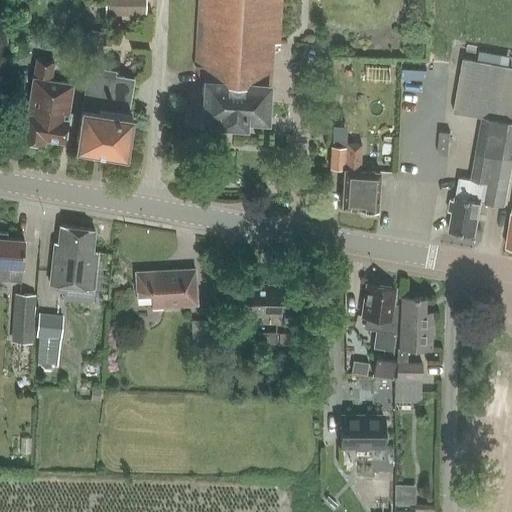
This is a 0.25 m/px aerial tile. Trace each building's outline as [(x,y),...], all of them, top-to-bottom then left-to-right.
[(146,14),(146,0),(105,0),(106,13),(146,14)] [(281,44),(283,0),(200,0),(197,68),(204,82),(205,82),(204,95),(207,95),(205,123),(245,125),(246,117),(267,119),(268,86),(272,87),(275,43),(281,44)] [(511,47),(511,0),(472,0),(480,52),(511,47)] [(89,43),(114,46),(116,35),(91,31),(89,43)] [(69,113),(73,83),(52,80),(55,61),(38,58),(34,77),(33,77),(27,114),(26,113),(22,137),(43,141),(44,137),(63,140),(67,113),(69,113)] [(504,206),(511,166),(511,66),(463,58),(453,112),(481,117),(476,151),(477,152),(472,180),(460,178),(456,199),(452,198),(449,211),(453,212),(450,231),(474,236),(481,201),(504,206)] [(128,115),(134,78),(116,75),(116,70),(102,68),(101,73),(89,71),(83,108),(82,108),(75,149),(127,157),(134,116),(128,115)] [(448,154),(450,132),(439,132),(438,153),(448,154)] [(378,210),(381,171),(361,170),(363,143),(348,142),(347,147),(331,145),(330,168),(344,169),(342,206),(360,207),(360,209),(378,210)] [(94,252),(96,229),(62,225),(59,247),(56,247),(51,283),(66,285),(94,288),(98,252),(94,252)] [(8,237),(8,232),(0,230),(0,279),(21,282),(25,238),(8,237)] [(153,306),(198,304),(196,268),(136,271),(137,297),(152,297),(153,306)] [(383,347),(383,355),(375,355),(374,374),(394,375),(395,356),(396,345),(398,305),(392,304),(394,287),(368,283),(363,316),(366,317),(365,327),(376,329),(374,342),(374,346),(383,347)] [(311,325),(312,300),(284,300),(284,284),(238,284),(238,315),(283,315),(282,324),(311,325)] [(32,343),(36,293),(15,292),(12,342),(32,343)] [(433,349),(434,313),(426,313),(426,298),(402,298),(401,348),(398,348),(398,377),(423,377),(423,363),(407,363),(408,349),(433,349)] [(59,355),(61,336),(63,315),(39,313),(36,337),(39,337),(37,353),(59,355)] [(208,336),(191,336),(192,352),(209,351),(208,336)] [(353,361),(351,373),(366,375),(368,363),(353,361)] [(90,389),(89,400),(98,401),(99,389),(90,389)] [(384,445),(384,416),(342,416),(342,445),(384,445)] [(511,511),(511,424),(467,423),(466,443),(498,443),(511,447),(511,498),(477,497),(476,511),(511,511)] [(374,472),(374,488),(392,487),(391,472),(374,472)] [(395,483),(395,502),(416,502),(416,483),(395,483)] [(332,500),(329,503),(335,509),(337,506),(332,500)]
